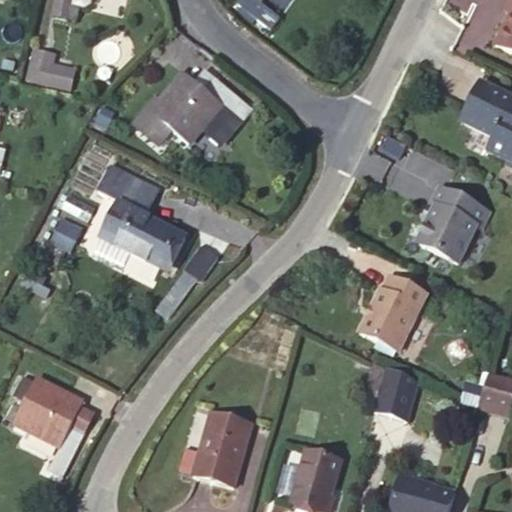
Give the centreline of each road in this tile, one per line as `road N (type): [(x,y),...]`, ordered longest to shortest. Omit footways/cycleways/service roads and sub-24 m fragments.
road 1 (residential): [(87,511),(129,417),(301,240),(344,151)]
road 2 (residential): [(213,0),(224,27),(344,151)]
road 3 (residential): [(344,151),(421,0)]
